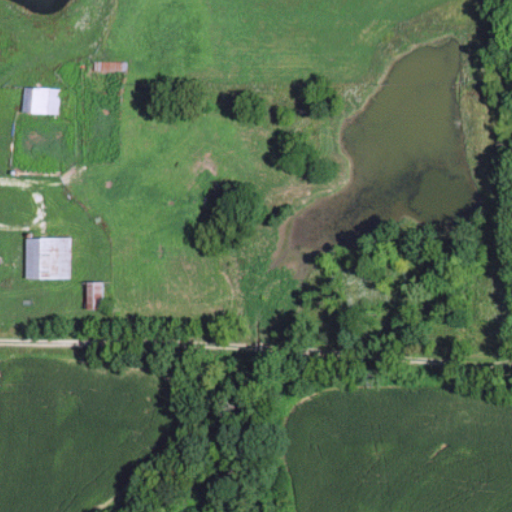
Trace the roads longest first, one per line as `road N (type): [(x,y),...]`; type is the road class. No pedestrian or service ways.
road 1 (residential): [(0,345),(283,348),(493,366),(511,358)]
road 2 (residential): [(0,97),(20,71),(79,62),(100,39),(111,0)]
